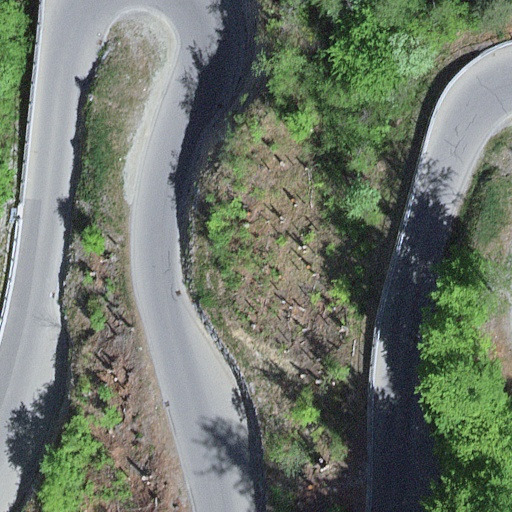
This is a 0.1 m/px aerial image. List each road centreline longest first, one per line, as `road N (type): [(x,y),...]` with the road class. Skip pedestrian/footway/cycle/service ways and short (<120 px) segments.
road 1 (unclassified): [(222,511),(157,266),(157,195),(208,48),(205,27),(183,0)]
road 2 (unclassified): [(511,81),(495,84),(468,107),(445,156),(404,311),(398,511)]
road 3 (unclassified): [(86,0),(65,54),(33,309),(0,426)]
